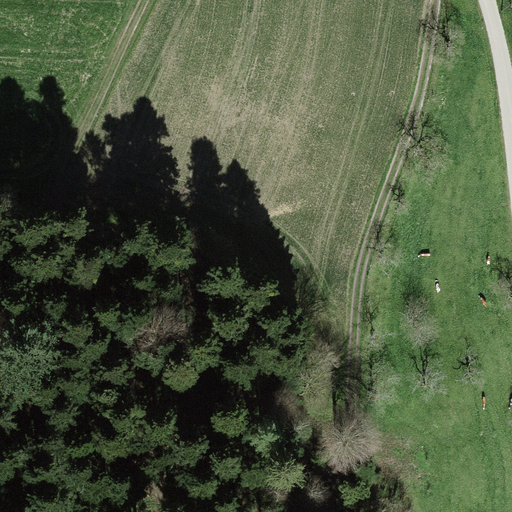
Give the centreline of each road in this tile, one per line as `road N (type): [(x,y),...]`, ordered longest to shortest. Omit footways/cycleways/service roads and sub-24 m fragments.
road 1 (track): [(309,511),(347,441),(362,267),(420,95),(435,0)]
road 2 (track): [(0,268),(43,217),(145,0)]
road 3 (unclassified): [(511,123),(486,0)]
